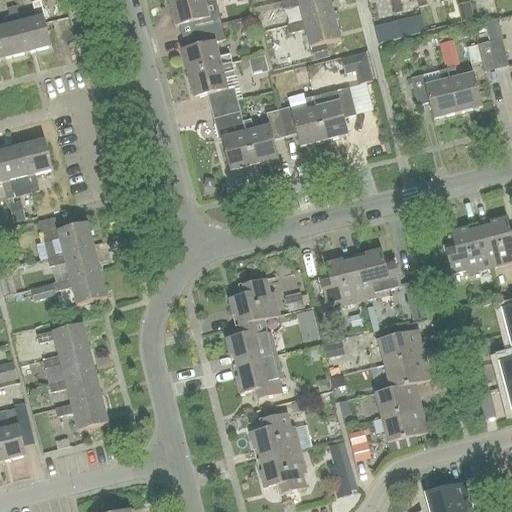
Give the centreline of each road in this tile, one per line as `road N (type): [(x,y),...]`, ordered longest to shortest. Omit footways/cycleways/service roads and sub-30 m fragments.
road 1 (residential): [(200,244),(228,247),(511,171)]
road 2 (residential): [(200,244),(185,217),(128,0)]
road 3 (residential): [(178,460),(152,353),(159,313),(200,244)]
road 4 (residential): [(0,505),(178,460)]
road 5 (residential): [(511,438),(405,465),(368,511)]
